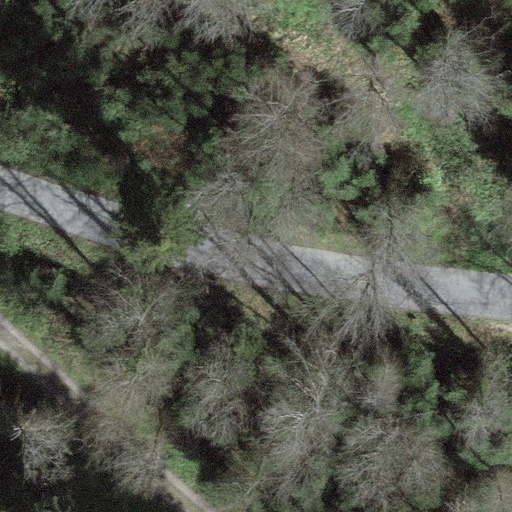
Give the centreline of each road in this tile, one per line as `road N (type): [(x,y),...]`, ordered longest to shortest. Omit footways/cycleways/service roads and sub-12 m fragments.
road 1 (unclassified): [(511,298),(256,266),(161,243),(0,184)]
road 2 (track): [(0,350),(200,511)]
